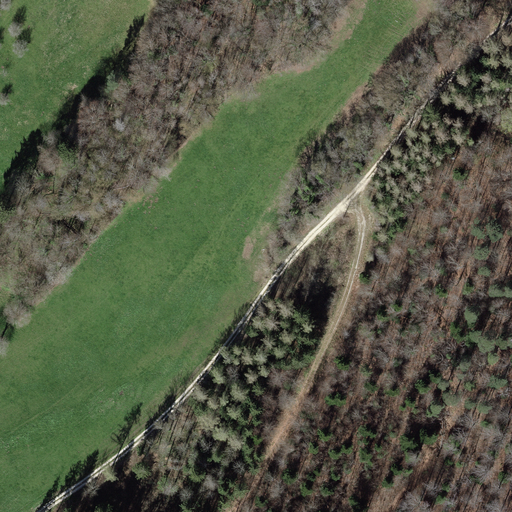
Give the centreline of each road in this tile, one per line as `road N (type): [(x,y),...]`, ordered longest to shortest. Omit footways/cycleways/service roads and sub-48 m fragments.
road 1 (track): [(39,511),(124,451),(190,389),(287,261),(511,20)]
road 2 (track): [(352,196),(361,232),(335,316),(294,411),(229,511)]
road 3 (track): [(388,511),(511,341)]
